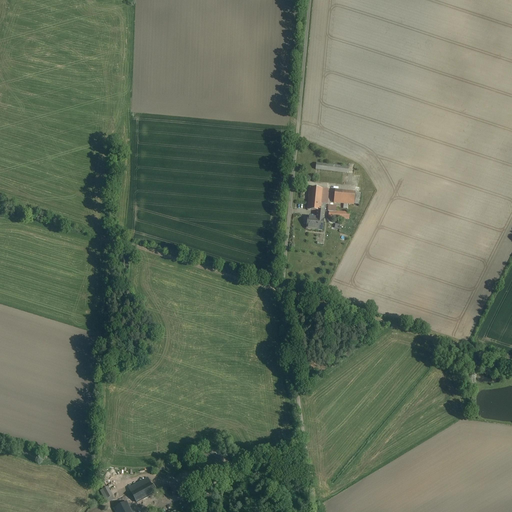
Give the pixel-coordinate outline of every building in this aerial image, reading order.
[(348,167),(316,164),(316,170),(348,174),(348,167)] [(323,189),(310,188),(308,201),(321,202),(323,189)] [(355,193),(335,191),(334,203),(354,205),(355,193)] [(321,202),(308,201),(307,210),(324,212),(325,212),(326,203),(321,202)] [(316,219),(313,218),(308,217),(307,229),(322,230),(324,212),(317,211),(316,219)] [(148,478),(129,488),(137,503),(156,493),(148,478)] [(108,488),(101,492),(104,497),(103,497),(107,504),(114,500),(108,488)] [(131,511),(126,503),(115,509),(116,511),(131,511)]
